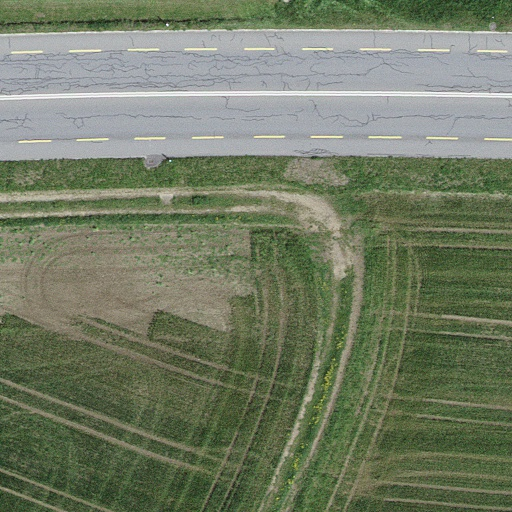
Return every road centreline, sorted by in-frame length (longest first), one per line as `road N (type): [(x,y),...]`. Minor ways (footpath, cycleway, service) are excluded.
road 1 (track): [(282,511),(346,352),(358,299),(345,236),(229,194),(0,207)]
road 2 (primary): [(0,99),(511,99)]
